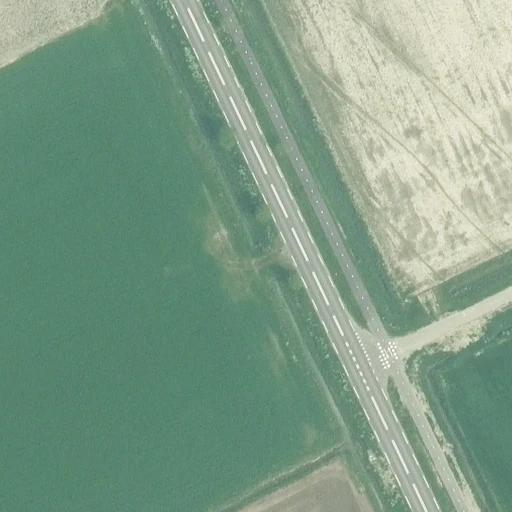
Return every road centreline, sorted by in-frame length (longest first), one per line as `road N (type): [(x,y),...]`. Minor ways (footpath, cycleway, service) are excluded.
road 1 (secondary): [(357,367),(175,0)]
road 2 (unclassified): [(357,367),(511,292)]
road 3 (secondary): [(426,511),(357,367)]
